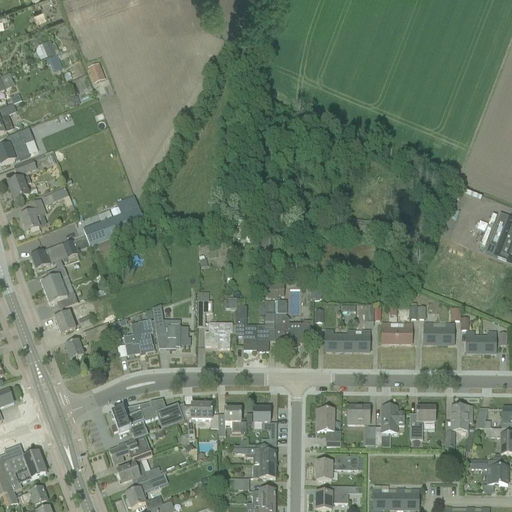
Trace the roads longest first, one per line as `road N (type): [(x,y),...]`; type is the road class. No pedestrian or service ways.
road 1 (residential): [(59,417),(157,380),(296,382)]
road 2 (residential): [(296,382),(511,382)]
road 3 (residential): [(295,511),(296,382)]
